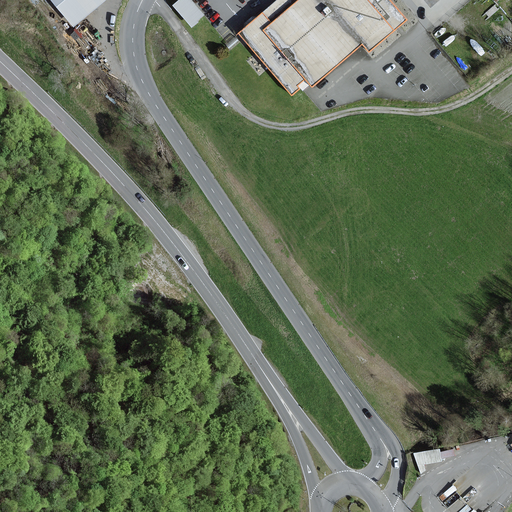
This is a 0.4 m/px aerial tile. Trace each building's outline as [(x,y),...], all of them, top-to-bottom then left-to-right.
[(103,0),(53,0),(73,25),(103,0)] [(176,0),(174,2),(193,24),(207,12),(196,0),(176,0)] [(278,0),(240,33),(293,94),(299,88),(297,86),(302,82),(305,79),(312,87),(362,44),(369,52),(407,19),(390,0),(278,0)] [(421,471),(428,469),(427,461),(444,458),(441,445),(416,450),(421,471)] [(443,448),(445,457),(457,454),(455,446),(443,448)] [(456,511),(471,511),(476,508),(461,494),(450,506),(456,511)]
